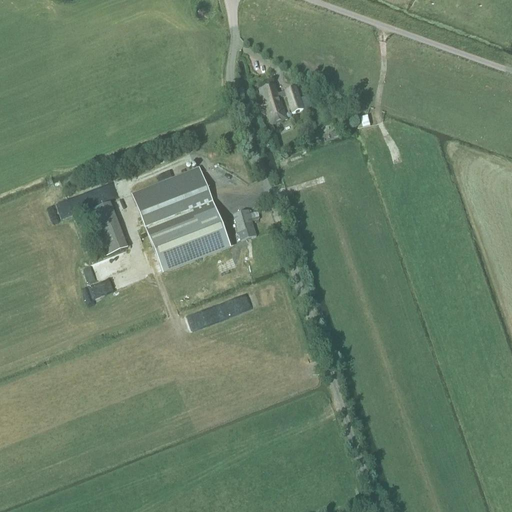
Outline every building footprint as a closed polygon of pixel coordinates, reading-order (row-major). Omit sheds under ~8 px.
[(288,121),(276,87),(259,93),(263,106),(258,108),(260,114),(265,112),(271,127),(288,121)] [(292,115),(303,111),(296,89),(284,93),(292,115)] [(362,128),(370,126),(368,117),(360,119),(362,128)] [(199,169),(131,195),(148,239),(163,276),(163,277),(230,251),(231,251),(216,213),(201,175),(199,169)] [(101,256),(102,260),(128,250),(110,205),(90,213),(85,215),(101,256)] [(250,215),(249,212),(233,217),(240,243),(257,238),(252,223),(260,221),(257,213),(250,215)]
